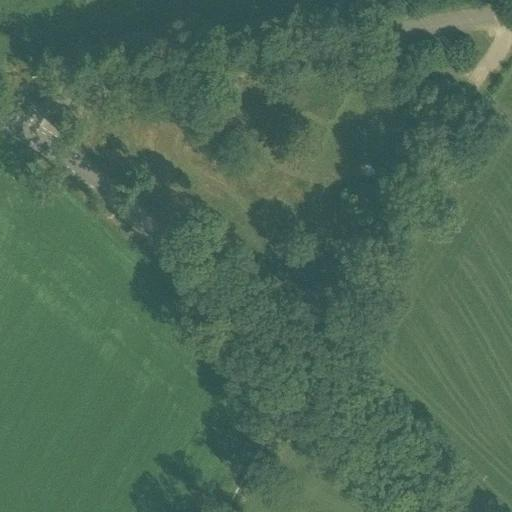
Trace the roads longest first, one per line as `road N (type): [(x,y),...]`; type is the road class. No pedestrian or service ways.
road 1 (secondary): [(446,511),(120,203),(24,133)]
road 2 (unclassified): [(24,133),(55,99),(89,85),(511,14)]
